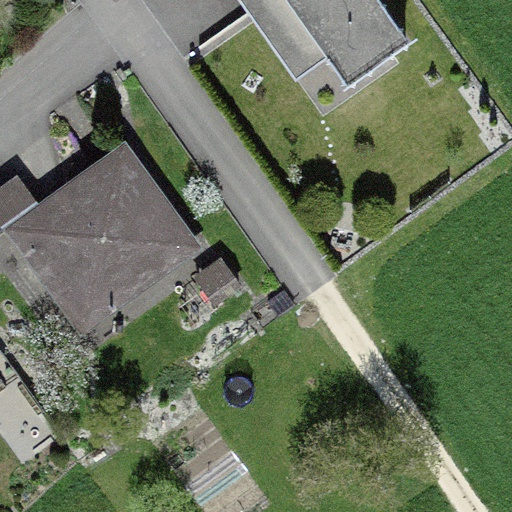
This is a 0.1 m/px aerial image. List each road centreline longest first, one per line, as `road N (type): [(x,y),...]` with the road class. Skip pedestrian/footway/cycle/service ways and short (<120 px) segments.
road 1 (residential): [(306,290),(115,26)]
road 2 (track): [(459,511),(306,290)]
road 3 (residential): [(115,26),(0,119)]
